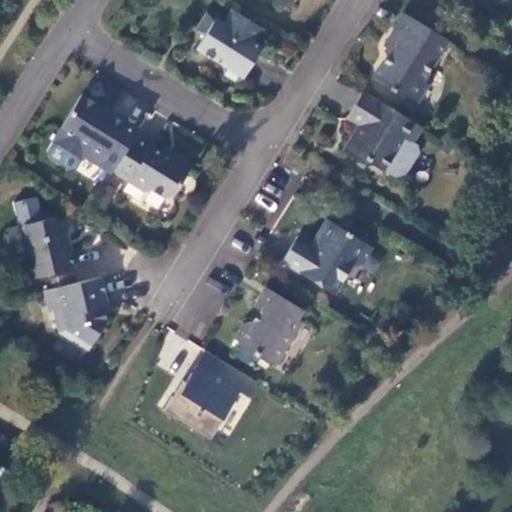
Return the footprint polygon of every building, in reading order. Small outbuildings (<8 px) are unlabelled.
[(206,14),(197,29),(199,34),(202,36),(195,48),(222,65),(221,66),(223,74),(234,81),(242,79),(261,48),(252,43),(261,29),(231,11),(222,25),(206,14)] [(404,15),(383,47),(389,52),(372,80),(411,105),(416,103),(427,85),(421,81),(446,41),(404,15)] [(361,91),(344,119),(355,126),(339,151),(363,166),(369,164),(381,172),(402,139),(410,144),(420,128),(361,91)] [(107,113),(106,115),(96,109),(97,107),(80,96),(58,132),(87,150),(83,158),(96,166),(98,164),(112,172),(134,136),(137,131),(107,113)] [(112,172),(111,173),(142,192),(149,191),(162,199),(171,197),(188,170),(188,169),(191,164),(171,151),(168,157),(162,154),(134,136),(112,172)] [(166,148),(162,154),(168,157),(171,151),(166,148)] [(18,223),(41,217),(36,196),(12,202),(18,223)] [(18,231),(30,279),(71,270),(64,237),(60,238),(56,222),(51,219),(21,226),(18,231)] [(318,249),(300,238),(284,263),(337,295),(354,268),(364,265),(374,248),(329,221),(320,236),(322,243),(318,249)] [(43,291),(48,313),(53,311),(58,333),(87,351),(105,322),(102,309),(107,308),(100,278),(43,291)] [(306,313),(268,290),(258,306),(264,310),(255,325),(245,327),(236,341),(242,345),(241,347),(273,367),(280,365),(296,339),(294,338),(303,324),(300,322),(306,313)] [(181,381),(162,411),(208,439),(238,392),(245,397),(254,383),(211,356),(204,351),(184,383),(181,381)]
